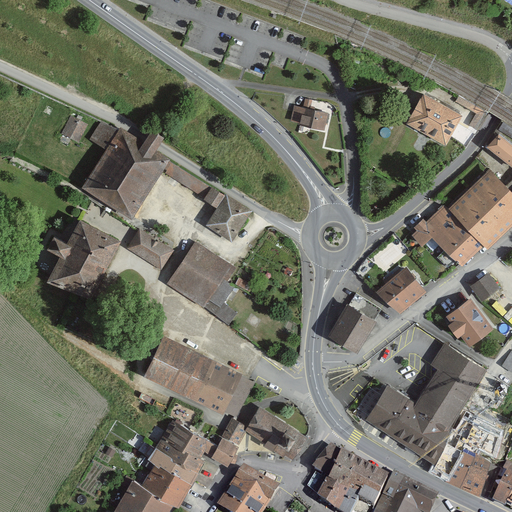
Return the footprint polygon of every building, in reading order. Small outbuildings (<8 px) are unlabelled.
[(465,110),(425,90),(409,122),(449,142),(465,110)] [(333,110),(297,103),(291,130),(328,137),(333,110)] [(96,129),(78,118),(66,136),(85,148),(96,129)] [(120,131),(84,188),(135,219),(164,173),(216,207),(205,224),(233,242),(251,213),(120,131)] [(511,178),(511,149),(499,138),(482,158),(509,182),(511,178)] [(511,189),(490,167),(450,206),(445,201),(412,233),(425,247),(434,238),(463,269),(486,247),(488,249),(511,225),(511,189)] [(122,234),(80,214),(69,236),(59,231),(51,248),(61,253),(50,276),(92,296),(122,234)] [(162,269),(174,250),(140,228),(127,247),(162,269)] [(167,282),(234,331),(241,319),(232,304),(240,291),(232,286),(241,271),(195,242),(167,282)] [(426,290),(407,266),(379,289),(398,313),(426,290)] [(488,272),(469,285),(482,302),(500,289),(488,272)] [(492,329),(470,299),(447,315),(469,345),(492,329)] [(348,302),(329,335),(358,352),(377,319),(348,302)] [(225,415),(227,411),(235,415),(251,383),(238,377),(241,372),(165,334),(145,375),(225,415)] [(497,372),(447,348),(432,372),(437,376),(416,410),(391,394),(370,427),(511,507),(511,466),(500,462),(511,442),(511,438),(472,414),(497,372)] [(312,436),(262,407),(255,419),(246,435),(295,464),(312,436)] [(218,446),(170,415),(151,444),(136,467),(148,476),(144,482),(136,477),(113,511),(175,511),(181,505),(198,479),(214,489),(235,458),(230,454),(244,434),(232,425),(218,446)] [(394,467),(389,477),(334,449),(317,481),(327,487),(313,511),(434,511),(444,493),(394,467)] [(267,511),(283,490),(252,469),(222,511),(267,511)]
